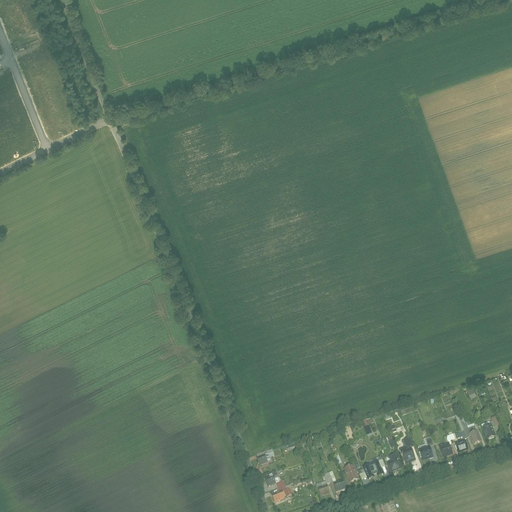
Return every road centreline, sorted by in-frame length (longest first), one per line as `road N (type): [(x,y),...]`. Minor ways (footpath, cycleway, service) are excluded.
road 1 (unclassified): [(111,121),(491,0)]
road 2 (unclassified): [(111,121),(238,436)]
road 3 (residential): [(307,511),(511,446)]
road 4 (unclassified): [(62,0),(111,121)]
